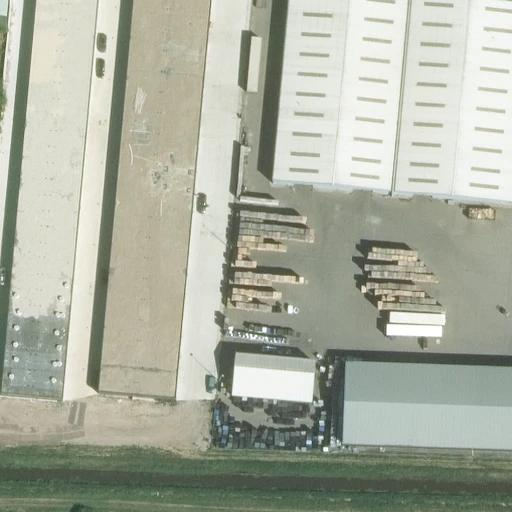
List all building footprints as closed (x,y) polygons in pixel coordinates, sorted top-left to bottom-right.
[(62,0),(62,6),(92,9),(93,0),(62,0)] [(170,9),(170,0),(132,0),(132,5),(170,9)] [(208,12),(209,0),(170,0),(170,9),(208,12)] [(289,0),(273,185),(392,196),(391,198),(393,198),(393,196),(511,206),(511,202),(511,5),(448,0),(289,0)] [(31,4),(30,19),(60,22),(62,6),(31,4)] [(168,29),(170,9),(132,5),(130,26),(168,29)] [(62,6),(60,22),(91,25),(92,9),(62,6)] [(206,32),(208,12),(170,9),(168,29),(206,32)] [(30,19),(29,35),(59,38),(60,22),(30,19)] [(60,22),(59,38),(90,40),(91,25),(60,22)] [(166,50),(168,29),(130,26),(128,46),(166,50)] [(205,53),(206,32),(168,29),(166,50),(205,53)] [(29,35),(27,51),(58,53),(59,38),(29,35)] [(59,38),(58,53),(88,56),(90,40),(59,38)] [(165,70),(166,50),(128,46),(126,67),(165,70)] [(203,73),(205,53),(166,50),(165,70),(203,73)] [(27,51),(26,66),(56,69),(58,53),(27,51)] [(58,53),(56,69),(87,72),(88,56),(58,53)] [(26,66),(25,82),(55,85),(56,69),(26,66)] [(163,90),(165,70),(126,67),(125,87),(163,90)] [(56,69),(55,85),(85,87),(87,72),(56,69)] [(201,94),(203,73),(165,70),(163,90),(201,94)] [(25,82),(23,98),(54,100),(55,85),(25,82)] [(55,85),(54,100),(84,103),(85,87),(55,85)] [(161,111),(163,90),(125,87),(123,108),(161,111)] [(199,114),(201,94),(163,90),(161,111),(199,114)] [(23,98),(22,113),(52,116),(54,100),(23,98)] [(54,100),(52,116),(83,119),(84,103),(54,100)] [(159,131),(161,111),(123,108),(121,128),(159,131)] [(197,135),(199,114),(161,111),(159,131),(197,135)] [(22,113),(20,129),(51,132),(52,116),(22,113)] [(52,116),(51,132),(81,134),(83,119),(52,116)] [(157,152),(159,131),(121,128),(119,149),(157,152)] [(20,129),(19,145),(50,147),(51,132),(20,129)] [(196,155),(197,135),(159,131),(157,152),(196,155)] [(51,132),(50,147),(80,150),(81,134),(51,132)] [(19,145),(18,161),(48,163),(50,147),(19,145)] [(50,147),(48,163),(79,166),(80,150),(50,147)] [(156,172),(157,152),(119,149),(117,169),(156,172)] [(194,176),(196,155),(157,152),(156,172),(194,176)] [(18,161),(16,176),(47,179),(48,163),(18,161)] [(48,163),(47,179),(77,182),(79,166),(48,163)] [(154,193),(156,172),(117,169),(116,189),(154,193)] [(192,196),(194,176),(156,172),(154,193),(192,196)] [(16,176),(15,192),(45,195),(47,179),(16,176)] [(47,179),(45,195),(76,197),(77,182),(47,179)] [(152,213),(154,193),(116,189),(114,210),(152,213)] [(15,192),(14,208),(44,210),(45,195),(15,192)] [(190,216),(192,196),(154,193),(152,213),(190,216)] [(45,195),(44,210),(75,213),(76,197),(45,195)] [(14,208),(12,223),(43,226),(44,210),(14,208)] [(44,210),(43,226),(73,229),(75,213),(44,210)] [(150,234),(152,213),(114,210),(112,230),(150,234)] [(189,237),(190,216),(152,213),(150,234),(189,237)] [(12,223),(11,239),(41,242),(43,226),(12,223)] [(43,226),(41,242),(72,244),(73,229),(43,226)] [(149,254),(150,234),(112,230),(110,251),(149,254)] [(187,257),(189,237),(150,234),(149,254),(187,257)] [(11,239),(10,255),(40,257),(41,242),(11,239)] [(41,242),(40,257),(70,260),(72,244),(41,242)] [(147,275),(149,254),(110,251),(109,271),(147,275)] [(185,278),(187,257),(149,254),(147,275),(185,278)] [(10,255),(8,270),(39,273),(40,257),(10,255)] [(40,257),(39,273),(69,276),(70,260),(40,257)] [(426,270),(369,265),(367,289),(424,294),(426,270)] [(8,270),(7,286),(37,289),(39,273),(8,270)] [(145,295),(147,275),(109,271),(107,292),(145,295)] [(39,273),(37,289),(68,291),(69,276),(39,273)] [(183,298),(185,278),(147,275),(145,295),(183,298)] [(7,286),(5,302),(36,304),(37,289),(7,286)] [(37,289),(36,304),(66,307),(68,291),(37,289)] [(143,315),(145,295),(107,292),(105,312),(143,315)] [(181,319),(183,298),(145,295),(143,315),(181,319)] [(5,302),(4,317),(35,320),(36,304),(5,302)] [(36,304),(35,320),(65,323),(66,307),(36,304)] [(141,336),(143,315),(105,312),(103,333),(141,336)] [(180,339),(181,319),(143,315),(141,336),(180,339)] [(4,317),(3,333),(33,336),(35,320),(4,317)] [(35,320),(33,336),(64,338),(65,323),(35,320)] [(3,333),(1,349),(32,351),(33,336),(3,333)] [(140,356),(141,336),(103,333),(101,353),(140,356)] [(33,336),(32,351),(62,354),(64,338),(33,336)] [(178,360),(180,339),(141,336),(140,356),(178,360)] [(1,349),(0,364),(30,367),(32,351),(1,349)] [(32,351),(30,367),(61,370),(62,354),(32,351)] [(138,377),(140,356),(101,353),(100,373),(138,377)] [(176,380),(178,360),(140,356),(138,377),(176,380)] [(318,402),(319,360),(239,357),(237,399),(318,402)] [(0,364),(0,380),(29,383),(30,367),(0,364)] [(511,369),(350,364),(347,447),(511,452),(511,369)] [(30,367),(29,383),(60,385),(61,370),(30,367)] [(136,398),(138,377),(100,373),(98,395),(136,398)] [(174,402),(176,380),(138,377),(136,398),(174,402)] [(0,380),(0,397),(28,400),(29,383),(0,380)] [(29,383),(28,400),(58,403),(60,385),(29,383)] [(4,421),(3,445),(20,445),(21,421),(4,421)] [(21,421),(20,445),(37,446),(38,422),(21,421)] [(38,422),(37,446),(54,446),(55,422),(38,422)] [(55,422),(54,446),(71,447),(72,423),(55,422)] [(72,423),(71,447),(88,447),(89,423),(72,423)] [(89,423),(88,447),(105,448),(106,424),(89,423)] [(106,424),(105,448),(122,448),(123,424),(106,424)] [(123,424),(122,448),(139,449),(140,425),(123,424)] [(140,425),(139,449),(156,449),(157,425),(140,425)] [(157,425),(156,449),(173,450),(174,426),(157,425)] [(174,426),(173,450),(190,450),(191,427),(174,426)] [(191,427),(190,450),(208,451),(209,427),(191,427)]
